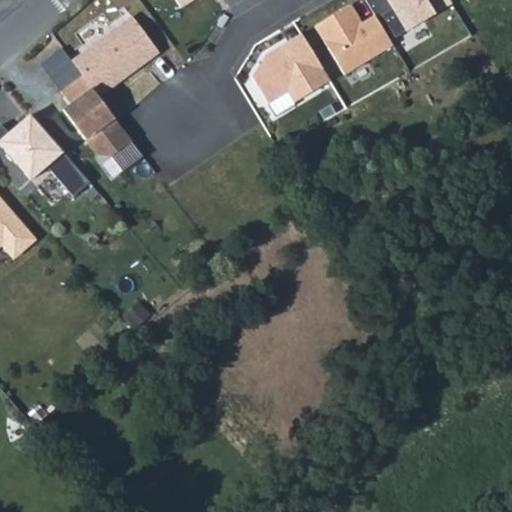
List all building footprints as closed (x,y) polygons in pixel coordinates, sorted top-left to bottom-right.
[(396,37),(452,1),(451,0),(387,0),(392,7),(382,14),(396,37)] [(351,5),(315,27),(345,75),(393,46),(379,23),(367,31),(351,5)] [(132,16),(71,61),(82,75),(98,96),(158,52),(132,16)] [(301,34),(265,56),(251,79),(267,105),(286,93),(293,103),(329,82),(301,34)] [(98,96),(82,75),(60,91),(69,104),(62,109),(101,163),(131,141),(98,96)] [(4,127),(0,130),(0,144),(14,161),(30,147),(57,178),(73,164),(33,117),(20,129),(23,132),(15,140),(4,127)] [(0,237),(1,236),(13,250),(31,235),(0,198),(0,237)] [(0,243),(1,243),(13,257),(34,238),(31,235),(13,250),(1,236),(0,237),(0,243)]
